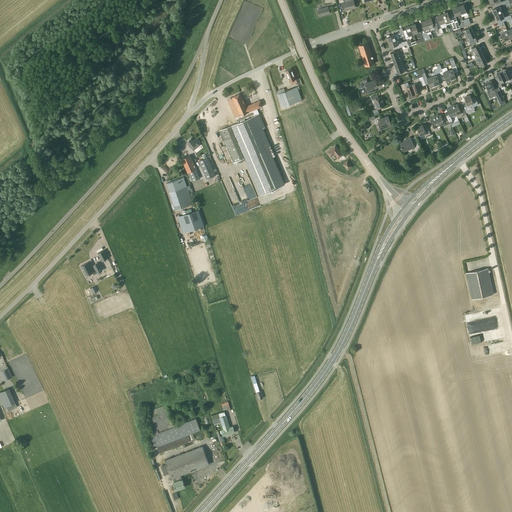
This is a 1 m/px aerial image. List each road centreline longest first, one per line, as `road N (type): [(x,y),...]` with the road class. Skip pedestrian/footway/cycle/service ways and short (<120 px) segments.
road 1 (primary): [(202,511),(315,386),(405,211)]
road 2 (unclassified): [(0,286),(170,102),(204,38)]
road 3 (unclassified): [(0,317),(188,114)]
road 4 (unclassified): [(405,211),(333,116),(280,0)]
road 5 (residential): [(445,37),(469,82),(404,115),(389,94),(374,22)]
road 6 (unclassified): [(188,114),(222,86),(374,22)]
road 7 (primary): [(405,211),(457,158),(511,119)]
